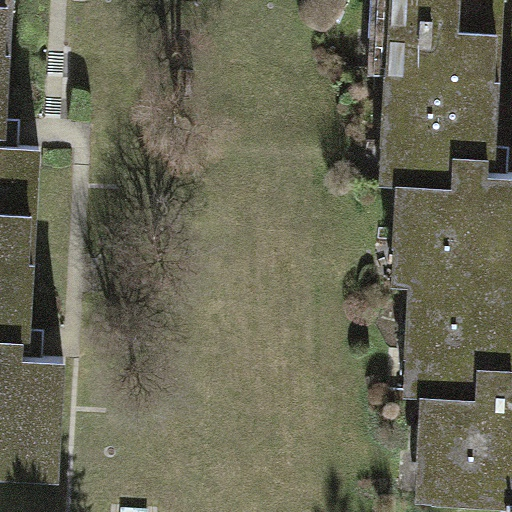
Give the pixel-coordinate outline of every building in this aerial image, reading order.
[(356,0),(351,78),(377,80),(500,88),(505,0),(356,0)] [(382,284),(400,285),(511,291),(511,181),(494,180),(500,88),(377,80),(370,191),(388,192),(382,284)] [(0,269),(27,270),(31,157),(0,155),(0,269)] [(27,270),(0,269),(0,485),(53,488),(58,359),(24,358),(27,270)] [(423,398),(416,507),(511,511),(511,291),(400,285),(393,396),(423,398)]
